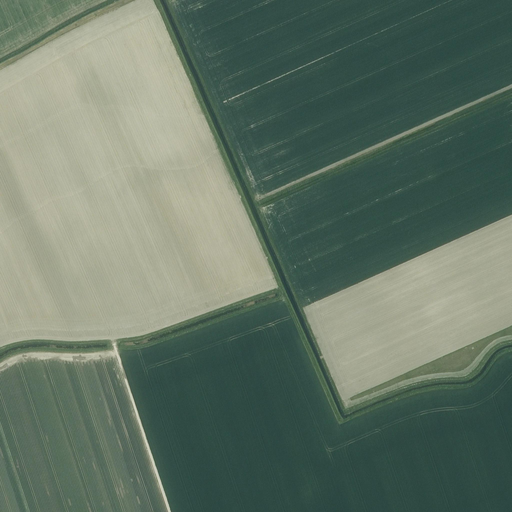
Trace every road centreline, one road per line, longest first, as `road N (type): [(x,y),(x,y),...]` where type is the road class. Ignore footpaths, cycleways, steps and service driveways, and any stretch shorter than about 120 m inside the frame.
road 1 (track): [(169,511),(113,340)]
road 2 (track): [(0,67),(128,0)]
